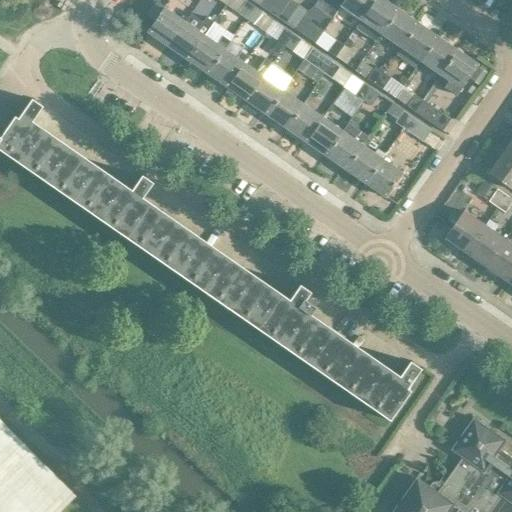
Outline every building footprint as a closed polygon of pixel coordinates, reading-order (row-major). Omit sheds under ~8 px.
[(167,46),(184,22),(165,9),(166,8),(164,7),(168,0),(154,0),(153,1),(155,3),(147,15),(155,20),(147,32),(167,46)] [(253,7),(243,0),(229,0),(226,5),(241,16),(237,22),(241,24),(240,25),(241,25),(253,7)] [(275,0),(262,0),(259,5),(268,11),(275,0)] [(275,0),(268,11),(277,17),(288,0),(275,0)] [(291,0),(288,0),(277,17),(286,23),(298,5),(291,0)] [(324,0),(318,0),(314,6),(332,18),(338,10),(324,0)] [(343,0),(324,0),(338,10),(341,6),(344,1),(343,0)] [(344,0),(344,1),(341,6),(361,19),(355,27),(355,28),(374,0),(344,0)] [(397,9),(383,0),(374,0),(355,28),(375,41),(381,33),(397,9)] [(298,5),(286,23),(295,29),(307,11),(298,5)] [(314,6),(307,11),(295,29),(315,43),(332,18),(314,6)] [(272,20),(253,7),(241,25),(244,27),(249,21),(264,32),(272,20)] [(397,9),(381,33),(400,47),(417,23),(397,9)] [(184,22),(167,46),(187,60),(204,36),(214,22),(206,16),(202,22),(190,13),(184,22)] [(417,23),(400,47),(396,55),(415,68),(420,60),(421,61),(437,37),(417,23)] [(285,46),(294,35),(285,29),(269,51),(277,56),(284,46),(285,46)] [(300,40),(294,35),(285,46),(292,51),(300,40)] [(204,36),(187,60),(207,73),(223,49),(229,41),(222,36),(216,44),(204,36)] [(457,51),(437,37),(421,61),(441,75),(457,51)] [(335,57),(343,45),(335,40),(327,51),(335,57)] [(343,45),(335,57),(346,64),(354,52),(343,45)] [(324,73),(332,62),(312,48),(304,60),(324,73)] [(223,49),(207,73),(227,87),(244,63),(248,57),(240,51),(236,58),(223,49)] [(477,64),(457,51),(441,75),(449,80),(443,88),(455,96),(477,64)] [(244,63),(227,87),(247,101),(264,77),(273,64),(265,58),(256,72),(244,63)] [(375,84),(383,72),(384,70),(380,67),(378,69),(374,67),(373,69),(361,61),(354,70),(375,84)] [(332,62),(324,73),(332,79),(340,67),(332,62)] [(391,78),(383,72),(375,84),(382,90),(383,89),(395,97),(402,88),(390,79),(391,78)] [(363,101),(371,89),(351,75),(343,88),(358,97),(352,107),(352,112),(354,113),(363,100),(363,101)] [(283,90),(264,77),(247,101),(266,114),(283,90)] [(402,88),(395,97),(407,105),(406,106),(415,112),(428,93),(427,93),(435,82),(430,79),(419,94),(420,94),(418,97),(415,94),(414,96),(402,88)] [(371,89),(363,101),(371,106),(379,94),(371,89)] [(283,90),(266,114),(286,128),(302,104),(283,90)] [(431,96),(428,93),(415,112),(442,131),(451,119),(427,103),(431,96)] [(0,150),(389,420),(410,390),(406,388),(420,368),(419,367),(419,366),(412,361),(411,362),(410,361),(395,379),(306,319),(315,307),(314,307),(320,299),(309,292),(310,292),(308,291),(309,289),(302,284),(301,286),(300,285),(286,305),(138,202),(151,182),(150,181),(152,180),(144,175),(143,176),(142,176),(128,195),(28,126),(41,106),(40,105),(41,104),(34,98),(33,100),(32,99),(18,119),(14,116),(11,121),(0,136),(0,150)] [(302,104),(286,128),(306,142),(322,118),(302,104)] [(401,132),(412,117),(403,111),(395,122),(403,128),(400,131),(401,132)] [(412,117),(401,132),(404,134),(407,130),(423,142),(431,130),(412,117)] [(322,118),(306,142),(325,155),(342,131),(322,118)] [(342,131),(325,155),(345,169),(362,145),(342,131)] [(511,140),(503,153),(511,158),(511,140)] [(362,145),(345,169),(365,183),(382,159),(381,159),(384,154),(377,149),(374,153),(362,145)] [(511,189),(511,158),(503,153),(489,174),(511,190),(511,189)] [(382,159),(365,183),(385,197),(402,173),(382,159)] [(511,199),(497,189),(488,201),(505,212),(511,201),(511,199)] [(465,252),(484,225),(463,211),(444,237),(465,252)] [(504,240),(484,225),(465,252),(486,266),(504,240)] [(511,272),(511,244),(504,240),(486,266),(506,281),(511,272)] [(462,432),(463,433),(451,449),(466,460),(461,466),(458,464),(437,493),(416,478),(391,511),(511,511),(511,457),(498,448),(504,440),(488,429),(488,428),(473,417),(462,432)] [(0,420),(0,511),(58,511),(75,496),(0,420)]
